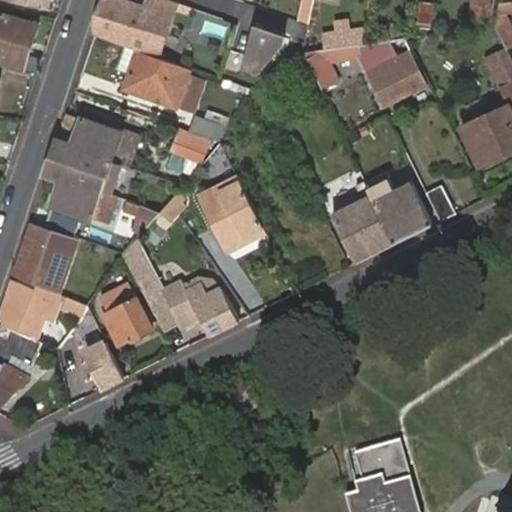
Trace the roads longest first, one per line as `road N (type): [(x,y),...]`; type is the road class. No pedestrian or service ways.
road 1 (residential): [(0,465),(511,208)]
road 2 (residential): [(0,280),(96,0)]
